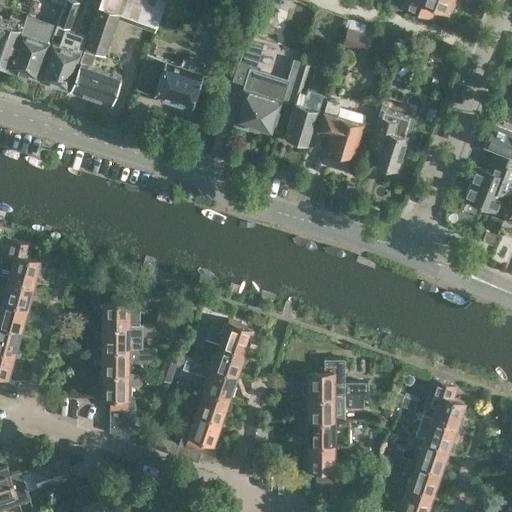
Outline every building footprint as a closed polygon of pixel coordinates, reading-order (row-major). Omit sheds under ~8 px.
[(68,87),(81,51),(86,36),(68,29),(78,0),(77,0),(65,0),(54,32),(62,35),(58,43),(52,41),(39,77),(68,87)] [(137,16),(142,0),(153,0),(164,4),(164,0),(99,0),(98,2),(137,16)] [(437,5),(448,10),(452,0),(403,0),(402,4),(433,16),(437,5)] [(105,55),(120,12),(99,5),(84,48),(96,52),(105,55)] [(8,65),(21,29),(24,19),(10,14),(9,18),(0,15),(0,62),(8,66),(8,65)] [(372,33),(348,26),(343,41),(367,49),(372,33)] [(49,39),(21,29),(8,65),(36,75),(49,39)] [(112,102),(122,74),(92,63),(96,52),(84,48),(70,88),(112,102)] [(271,129),(280,99),(286,101),(299,59),(293,57),(287,79),(254,69),(258,56),(242,51),(233,81),(245,84),(234,121),(251,127),(252,124),(271,129)] [(202,70),(204,63),(183,57),(181,64),(146,52),(135,86),(154,93),(192,105),(203,71),(202,70)] [(307,89),(305,93),(302,92),(310,65),(300,62),(289,99),(294,100),(284,133),(309,141),(323,94),(307,89)] [(365,113),(339,105),(326,100),(325,108),(323,109),(318,126),(330,130),(325,146),(334,149),(333,152),(352,158),(365,113)] [(397,169),(407,135),(385,128),(388,117),(391,118),(394,106),(382,102),(371,138),(379,140),(372,161),(383,164),(384,167),(391,169),(394,168),(397,169)] [(492,158),(511,165),(511,126),(494,120),(485,143),(497,147),(492,158)] [(511,165),(492,158),(488,169),(480,166),(474,181),(472,180),(465,198),(496,209),(508,178),(511,179),(511,165)] [(41,258),(29,254),(32,243),(9,236),(0,267),(0,271),(34,281),(41,258)] [(34,281),(0,271),(0,296),(28,304),(34,281)] [(140,323),(141,287),(116,287),(116,298),(104,298),(103,322),(140,323)] [(28,304),(0,296),(0,321),(21,327),(28,304)] [(161,311),(158,321),(168,324),(171,313),(161,311)] [(221,341),(245,349),(253,325),(229,317),(225,328),(210,322),(209,326),(198,322),(194,332),(206,335),(221,341)] [(21,327),(0,321),(0,346),(15,351),(21,327)] [(140,323),(103,322),(103,346),(142,346),(142,323),(140,323)] [(206,335),(194,332),(191,341),(202,345),(206,335)] [(248,354),(249,354),(250,351),(245,349),(221,341),(213,363),(237,371),(242,358),(244,359),(247,358),(248,354)] [(15,351),(0,346),(0,373),(0,372),(8,374),(15,351)] [(142,346),(103,346),(103,370),(128,370),(128,361),(144,361),(144,346),(142,346)] [(170,357),(163,376),(174,380),(180,361),(170,357)] [(309,394),(334,394),(334,393),(345,394),(345,357),(325,357),(325,369),(308,369),(309,383),(305,383),(303,385),(303,393),(309,393),(309,394)] [(205,385),(229,394),(237,371),(213,363),(205,385)] [(128,370),(103,370),(102,395),(110,395),(110,406),(134,407),(134,394),(128,394),(128,392),(132,392),(132,385),(139,385),(139,373),(134,371),(128,371),(128,370)] [(179,376),(176,385),(187,389),(190,380),(179,376)] [(464,400),(453,396),(457,385),(434,376),(425,401),(426,401),(423,411),(432,415),(456,423),(457,422),(462,423),(465,414),(460,412),(464,400)] [(197,408),(222,416),(229,394),(205,385),(197,408)] [(334,394),(309,394),(309,418),(334,418),(334,394)] [(401,404),(405,405),(414,408),(417,399),(404,395),(401,404)] [(134,407),(110,406),(110,418),(134,419),(134,407)] [(154,445),(175,452),(198,460),(206,437),(213,440),(222,416),(197,408),(189,431),(184,429),(179,441),(158,433),(154,445)] [(456,423),(432,415),(424,437),(448,446),(456,423)] [(110,431),(134,438),(134,419),(110,418),(110,431)] [(334,418),(309,418),(309,441),(334,441),(334,418)] [(448,446),(424,437),(416,460),(440,469),(448,446)] [(334,441),(309,441),(308,466),(316,466),(316,478),(341,478),(340,465),(334,465),(334,441)] [(390,450),(402,455),(405,446),(393,442),(390,450)] [(402,455),(390,450),(389,450),(385,459),(405,467),(409,457),(402,455)] [(34,470),(40,488),(70,478),(64,460),(34,470)] [(440,469),(416,460),(409,483),(433,491),(440,469)] [(0,467),(0,497),(15,493),(16,498),(29,494),(21,469),(9,473),(7,465),(0,467)] [(316,489),(341,489),(341,478),(316,478),(316,489)] [(425,511),(433,491),(409,483),(401,505),(395,503),(391,511),(416,511),(417,511),(425,511)] [(83,511),(117,511),(111,494),(94,500),(89,485),(77,489),(82,504),(81,504),(83,511)] [(341,489),(316,489),(316,502),(341,502),(341,489)]
